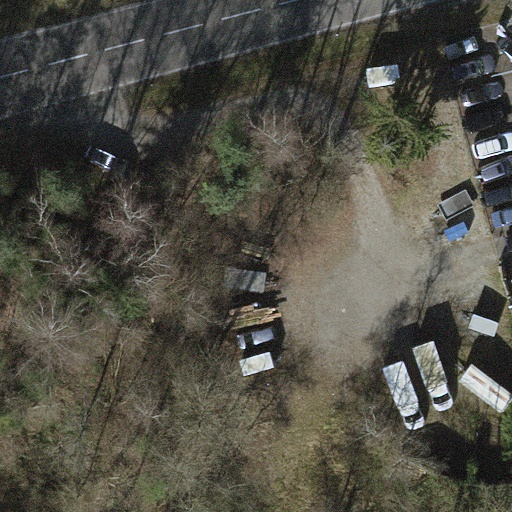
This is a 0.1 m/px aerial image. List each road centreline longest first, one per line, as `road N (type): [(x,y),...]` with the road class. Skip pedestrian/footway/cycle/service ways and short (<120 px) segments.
road 1 (track): [(342,354),(374,288),(369,201),(342,122),(277,99),(133,140),(65,131),(19,73)]
road 2 (primary): [(0,78),(293,0)]
